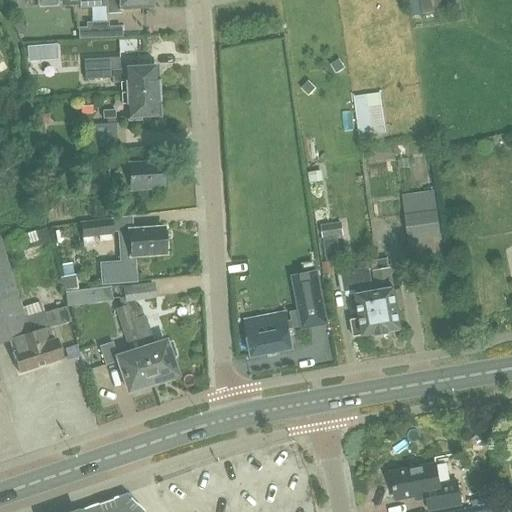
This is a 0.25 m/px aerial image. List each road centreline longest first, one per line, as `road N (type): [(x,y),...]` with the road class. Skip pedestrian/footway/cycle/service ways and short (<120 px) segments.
road 1 (residential): [(200,0),(223,361),(236,417)]
road 2 (primary): [(0,495),(236,417)]
road 3 (primary): [(319,402),(511,368)]
